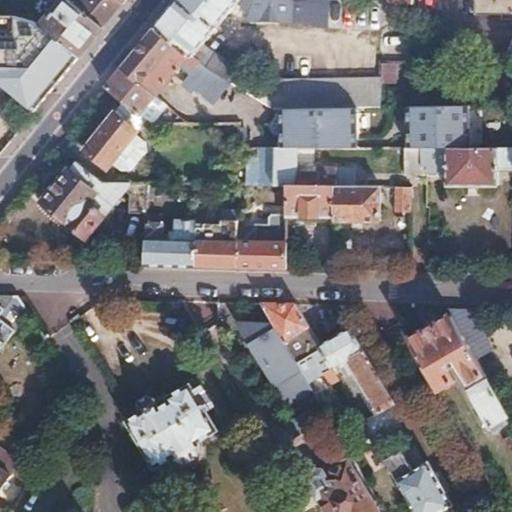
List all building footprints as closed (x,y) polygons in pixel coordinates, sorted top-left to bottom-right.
[(67,0),(59,0),(40,23),(80,57),(103,29),(67,0)] [(67,0),(103,29),(125,3),(121,0),(67,0)] [(178,0),(157,26),(196,55),(239,2),(248,9),(248,18),(314,19),(315,1),(300,1),(269,0),(268,0),(178,0)] [(511,0),(475,0),(476,16),(511,14),(511,0)] [(314,19),(314,25),(327,25),(328,2),(315,1),(314,19)] [(333,28),(366,28),(366,6),(333,7),(333,28)] [(0,14),(0,24),(7,24),(66,74),(80,57),(40,23),(35,19),(11,15),(0,14)] [(157,26),(122,68),(156,95),(184,61),(192,67),(188,72),(192,74),(202,60),(196,55),(157,26)] [(218,53),(209,65),(216,70),(230,80),(239,67),(218,53)] [(207,64),(194,81),(203,87),(216,70),(209,65),(207,64)] [(122,68),(107,88),(127,104),(140,114),(153,99),(163,107),(166,103),(156,95),(122,68)] [(216,70),(203,87),(234,108),(237,105),(267,124),(276,111),(269,106),(230,80),(216,70)] [(19,78),(9,91),(16,97),(34,113),(44,100),(19,78)] [(270,83),(269,106),(276,111),(277,110),(279,109),(353,108),(382,107),(381,80),(270,83)] [(0,115),(16,97),(9,91),(0,83),(0,115)] [(115,113),(85,150),(108,168),(112,163),(120,170),(132,169),(149,148),(147,139),(138,132),(148,120),(140,114),(127,104),(118,115),(115,113)] [(406,107),(406,149),(423,148),(442,148),(450,148),(480,148),(479,106),(406,107)] [(353,108),(279,109),(279,148),(300,148),(318,147),(354,147),(353,108)] [(318,147),(300,148),(300,166),(318,166),(318,147)] [(250,158),(249,185),(278,185),(279,148),(262,148),(262,158),(250,158)] [(279,148),(278,185),(290,185),(338,186),(355,186),(356,166),(318,166),(300,166),(300,148),(279,148)] [(423,148),(406,149),(407,174),(429,174),(429,171),(429,168),(423,168),(423,148)] [(423,148),(423,168),(429,168),(429,171),(450,171),(450,148),(442,148),(423,148)] [(450,171),(450,185),(501,186),(501,167),(511,167),(511,148),(480,148),(450,148),(450,171)] [(71,171),(43,203),(86,238),(134,184),(105,184),(81,164),(73,173),(71,171)] [(150,184),(149,201),(157,200),(158,194),(163,190),(169,190),(169,184),(150,184)] [(289,204),(289,215),(337,215),(338,186),(290,185),(289,204)] [(337,215),(337,219),(381,220),(382,186),(355,186),(338,186),(337,215)] [(396,186),(396,210),(414,211),(414,186),(396,186)] [(242,219),(240,267),(287,268),(289,215),(289,204),(276,203),(271,206),(271,215),(259,215),(259,220),(242,219)] [(199,223),(197,266),(240,267),(242,219),(241,219),(199,219),(199,223)] [(148,222),(145,265),(197,266),(199,223),(180,223),(179,239),(173,239),(173,245),(166,245),(166,238),(160,238),(160,229),(158,229),(158,222),(148,222)] [(0,350),(29,313),(18,297),(0,296),(0,350)] [(295,305),(261,304),(306,381),(323,371),(331,385),(340,379),(334,368),(345,362),(351,373),(358,369),(379,407),(375,409),(378,414),(391,406),(397,403),(351,326),(320,346),(295,305)] [(448,309),(390,307),(439,391),(456,380),(450,369),(454,367),(451,362),(454,360),(469,386),(471,385),(474,389),(470,392),(494,434),(511,424),(469,346),(448,309)] [(469,310),(448,309),(469,346),(485,337),(469,310)] [(138,410),(123,420),(153,470),(172,458),(175,462),(185,465),(197,458),(199,448),(196,443),(217,431),(189,385),(166,399),(169,403),(158,410),(153,401),(147,398),(139,403),(138,410)] [(310,388),(296,396),(311,422),(325,413),(310,388)] [(378,414),(364,422),(368,429),(376,443),(390,434),(403,427),(391,406),(378,414)] [(361,417),(350,424),(357,436),(368,429),(364,422),(361,417)] [(390,434),(376,443),(386,460),(400,451),(390,434)] [(400,451),(386,460),(415,511),(441,511),(452,506),(428,463),(414,471),(402,450),(400,451)] [(0,459),(0,477),(8,483),(16,470),(0,459)] [(333,487),(316,497),(324,511),(375,511),(346,462),(326,475),(333,487)]
